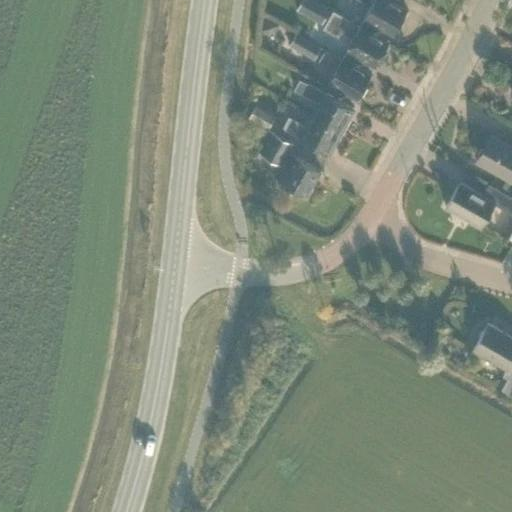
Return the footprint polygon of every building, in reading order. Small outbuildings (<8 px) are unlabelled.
[(303,0),(299,9),(307,14),(314,0),(303,0)] [(361,0),(370,5),(364,17),(393,34),(406,11),(386,0),(361,0)] [(329,18),(323,28),(337,36),(340,30),(352,37),(346,49),(375,66),(388,43),(357,26),(357,25),(346,19),(347,19),(333,11),(329,18)] [(314,59),(321,46),(297,32),(289,45),(314,59)] [(357,98),(370,75),(339,58),(339,57),(324,49),(318,60),(332,68),(326,80),(357,98)] [(311,114),(340,130),(352,107),(333,97),(308,82),(307,83),(299,79),(294,89),(317,102),(311,114)] [(268,127),(274,116),(255,105),(248,116),(268,127)] [(327,152),(340,130),(311,114),(305,125),(288,116),(282,127),(308,142),(308,141),(327,152)] [(293,154),(287,151),(291,143),(268,129),(261,142),(265,145),(261,152),(279,164),(280,162),(286,165),(278,180),(304,195),(319,170),(293,154)] [(511,147),(491,135),(476,161),(511,181),(511,180),(511,147)] [(483,195),(459,182),(445,207),(480,227),(494,203),(511,213),(511,211),(511,197),(489,184),(483,195)] [(511,395),(511,394),(511,337),(488,323),(473,349),(506,369),(503,375),(508,378),(502,389),(511,395)]
